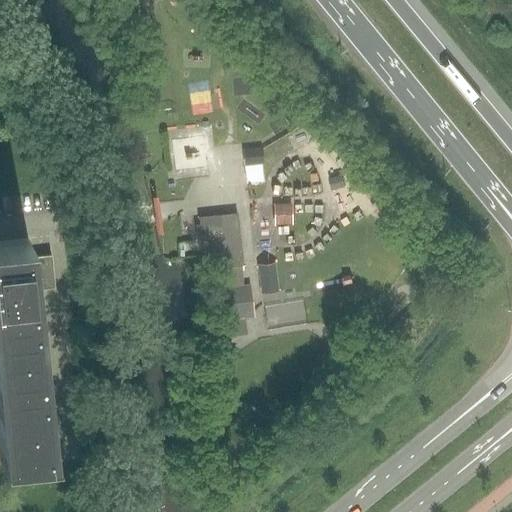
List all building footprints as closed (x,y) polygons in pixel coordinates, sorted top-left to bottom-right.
[(264,164),(262,149),(244,151),(245,166),(264,164)] [(266,183),(264,164),(245,166),(247,185),(266,183)] [(277,224),(291,224),(291,204),(273,204),(274,224),(277,224)] [(257,317),(253,284),(227,287),(225,267),(242,265),(237,214),(200,218),(201,228),(197,229),(198,241),(211,239),(216,288),(221,287),(225,321),(257,317)] [(0,460),(51,455),(34,290),(30,257),(28,239),(0,241),(0,460)] [(52,255),(30,257),(34,290),(55,288),(52,255)] [(279,290),(275,262),(257,264),(261,293),(279,290)]
